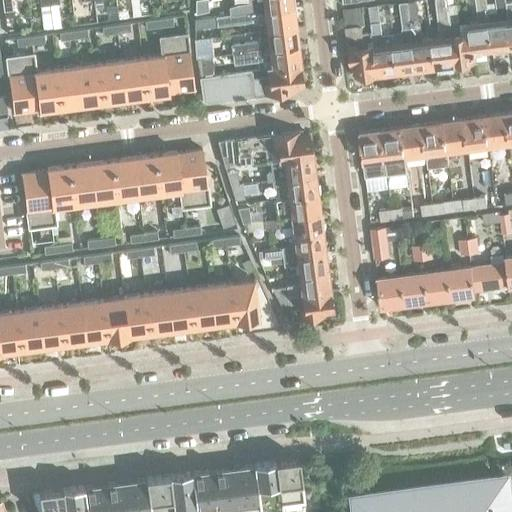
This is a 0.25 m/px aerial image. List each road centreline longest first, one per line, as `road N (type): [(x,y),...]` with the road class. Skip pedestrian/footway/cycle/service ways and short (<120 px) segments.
road 1 (secondary): [(0,448),(511,385)]
road 2 (secondary): [(368,368),(0,412)]
road 3 (residential): [(0,152),(332,107)]
road 4 (residential): [(368,368),(332,107)]
road 5 (residential): [(332,107),(511,84)]
road 6 (secondary): [(511,348),(368,368)]
